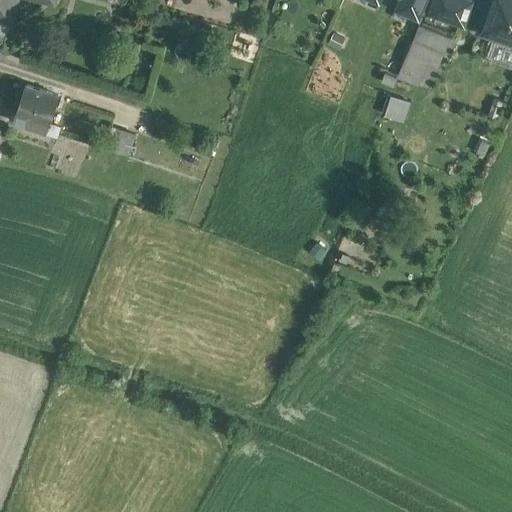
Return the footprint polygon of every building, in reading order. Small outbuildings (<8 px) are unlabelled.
[(0,0),(0,14),(11,17),(15,0),(0,0)] [(375,0),(381,2),(381,0),(399,0),(396,8),(420,18),(427,0),(375,0)] [(467,0),(436,0),(432,13),(464,24),(472,2),(467,0)] [(511,0),(489,0),(478,32),(511,43),(511,0)] [(449,37),(420,25),(408,53),(426,61),(437,65),(449,37)] [(426,61),(408,53),(398,75),(417,83),(426,61)] [(59,93),(27,82),(17,112),(30,116),(27,124),(47,130),(59,93)] [(406,118),(413,98),(394,91),(387,111),(406,118)] [(132,152),(138,131),(122,125),(115,146),(132,152)]
